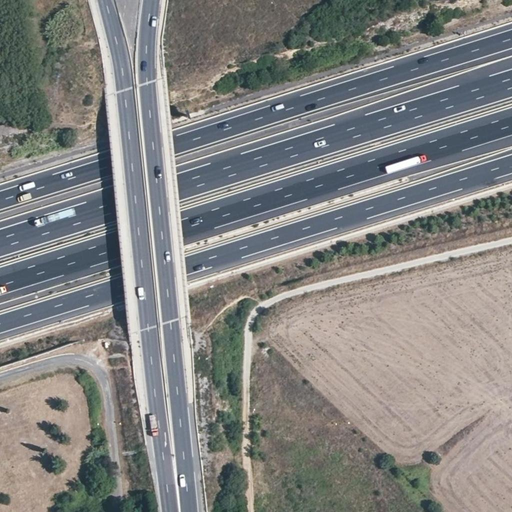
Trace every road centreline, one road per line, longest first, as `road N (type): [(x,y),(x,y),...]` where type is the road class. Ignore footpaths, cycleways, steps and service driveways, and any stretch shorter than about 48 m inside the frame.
road 1 (motorway): [(511,38),(0,200)]
road 2 (motorway): [(511,82),(0,243)]
road 3 (motorway): [(0,281),(511,121)]
road 4 (primary): [(105,0),(122,67),(175,511)]
road 5 (primary): [(184,511),(146,82),(151,0)]
road 6 (motorway): [(0,324),(469,179)]
road 7 (track): [(249,511),(253,310),(313,286),(511,239)]
road 8 (trunk): [(253,0),(431,286),(511,377)]
road 9 (trunk): [(511,336),(453,268),(293,0)]
road 10 (trunk): [(236,0),(233,34),(185,100),(81,134),(0,174)]
road 11 (trunk): [(233,473),(432,433),(511,435)]
road 12 (residential): [(0,374),(85,354),(102,360),(123,511)]
